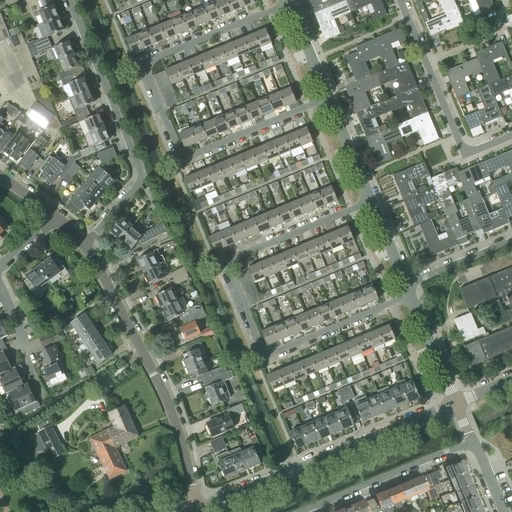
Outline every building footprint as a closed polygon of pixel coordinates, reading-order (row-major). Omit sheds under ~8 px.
[(26,0),(32,13),(38,11),(41,17),(43,23),(58,17),(56,11),(53,5),(54,5),(52,0),(26,0)] [(219,0),(215,2),(221,16),(232,11),(226,0),(219,0)] [(226,0),(232,11),(243,7),(239,0),(226,0)] [(310,0),(313,7),(312,8),(314,13),(316,13),(336,4),(334,0),(330,0),(326,2),(322,4),(320,0),(310,0)] [(346,0),(345,1),(350,12),(357,9),(356,6),(370,0),(374,12),(369,14),(372,20),(386,14),(384,8),(382,9),(378,0),(346,0)] [(462,22),(454,1),(452,0),(439,0),(445,14),(429,20),(422,2),(417,4),(430,35),(462,22)] [(475,0),(481,14),(494,9),(490,0),(453,0),(454,1),(457,0),(475,0)] [(327,18),(342,12),(343,15),(350,12),(345,1),(336,4),(316,13),(317,16),(316,17),(319,24),(320,24),(324,33),(322,34),(325,40),(339,34),(337,27),(332,29),(327,18)] [(204,6),(209,21),(221,16),(215,2),(204,6)] [(196,9),(192,11),(198,25),(209,21),(204,6),(196,9)] [(181,16),(187,30),(198,25),(192,11),(181,16)] [(170,20),(176,34),(187,30),(181,16),(170,20)] [(43,38),(33,42),(36,48),(49,43),(47,37),(64,30),(58,17),(43,23),(38,26),(43,38)] [(159,25),(165,39),(176,34),(170,20),(159,25)] [(4,25),(0,26),(0,31),(4,40),(9,38),(4,25)] [(148,29),(154,44),(165,39),(159,25),(148,29)] [(20,32),(17,26),(8,30),(10,36),(20,32)] [(374,39),(381,54),(387,69),(398,65),(395,57),(392,58),(389,50),(406,43),(400,28),(394,30),(394,31),(385,35),(384,34),(378,37),(378,38),(374,39)] [(154,44),(148,29),(137,34),(143,48),(154,44)] [(254,33),(260,48),(271,43),(265,29),(254,33)] [(21,33),(9,38),(12,45),(24,40),(21,33)] [(243,38),(249,52),(260,48),(254,33),(243,38)] [(125,39),(131,53),(143,48),(137,34),(125,39)] [(232,42),(238,57),(249,52),(243,38),(232,42)] [(353,76),(356,82),(346,86),(370,76),(368,70),(363,72),(358,61),(372,55),(373,58),(381,54),(374,39),(374,38),(355,46),(357,50),(346,55),(348,59),(346,59),(349,66),(351,66),(354,75),(353,76)] [(27,45),(26,44),(24,40),(12,45),(15,50),(27,45)] [(52,48),(50,49),(55,61),(59,59),(74,53),(68,41),(53,47),(54,47),(52,48)] [(477,58),(482,70),(488,84),(488,85),(498,81),(498,80),(490,62),(507,55),(501,41),(474,53),(477,58)] [(221,47),(227,61),(238,57),(232,42),(221,47)] [(49,43),(36,48),(38,54),(50,49),(52,48),(49,43)] [(27,45),(15,50),(17,56),(29,51),(27,45)] [(210,52),(216,66),(227,61),(221,47),(210,52)] [(20,62),(32,57),(29,51),(17,56),(20,62)] [(199,56),(204,70),(216,66),(210,52),(199,56)] [(55,61),(53,61),(58,74),(61,80),(73,75),(70,69),(79,65),(74,53),(59,59),(55,61)] [(188,61),(193,75),(204,70),(199,56),(188,61)] [(277,56),(266,61),(268,66),(279,61),(277,56)] [(32,57),(20,62),(22,68),(34,63),(32,57)] [(482,70),(477,58),(445,71),(456,98),(469,93),(463,78),(482,70)] [(176,65),(182,79),(193,75),(188,61),(176,65)] [(256,65),(254,65),(256,70),(268,66),(266,61),(256,65)] [(387,69),(376,74),(381,84),(387,81),(386,79),(400,73),(405,85),(400,87),(393,90),(395,96),(403,93),(415,88),(415,87),(417,87),(414,81),(413,81),(409,72),(410,71),(408,65),(406,65),(405,62),(398,65),(387,69)] [(34,63),(22,68),(24,74),(36,68),(34,63)] [(165,70),(167,75),(169,81),(171,84),(182,79),(176,65),(165,70)] [(252,66),(243,70),(245,75),(256,70),(254,65),(254,66),(252,66)] [(27,79),(39,74),(36,68),(24,74),(27,79)] [(271,74),(269,69),(258,73),(260,78),(271,74)] [(153,75),(156,80),(167,75),(165,70),(153,75)] [(260,78),(258,73),(247,78),(249,83),(260,78)] [(29,85),(41,80),(39,74),(27,79),(29,85)] [(381,84),(376,74),(370,76),(346,86),(347,90),(346,91),(349,97),(350,97),(354,106),(353,106),(355,112),(356,111),(357,112),(369,107),(367,101),(362,103),(357,91),(372,85),(373,87),(381,84)] [(511,74),(498,80),(498,81),(488,85),(493,96),(511,88),(511,74)] [(73,75),(61,80),(62,83),(63,85),(68,84),(73,96),(89,89),(83,77),(75,81),(73,75)] [(156,80),(158,86),(169,81),(167,75),(156,80)] [(221,79),(210,84),(212,88),(223,84),(221,79)] [(41,80),(29,85),(32,91),(43,86),(41,80)] [(158,86),(160,91),(172,86),(171,84),(169,81),(158,86)] [(238,87),(235,83),(224,87),(226,92),(238,87)] [(210,84),(199,88),(201,93),(212,88),(210,84)] [(469,130),(502,116),(493,96),(488,85),(488,84),(476,89),(484,108),(464,116),(469,130)] [(43,86),(32,91),(34,96),(46,91),(43,86)] [(160,91),(162,96),(174,91),(172,86),(160,91)] [(226,92),(224,87),(213,92),(215,96),(222,94),(225,92),(226,92)] [(296,101),(290,87),(279,92),(284,106),(296,101)] [(418,91),(417,91),(415,88),(403,93),(387,99),(391,110),(391,111),(398,108),(397,105),(411,99),(415,111),(411,113),(413,119),(426,113),(427,113),(425,107),(424,108),(420,98),(421,98),(418,91)] [(73,96),(68,98),(74,110),(76,116),(88,112),(85,106),(94,102),(89,89),(73,96)] [(36,101),(48,96),(46,91),(34,96),(36,101)] [(162,96),(165,102),(176,97),(174,91),(162,96)] [(202,96),(204,101),(215,96),(213,92),(202,96)] [(268,97),(273,111),(284,106),(279,92),(268,97)] [(36,101),(35,102),(25,114),(44,129),(45,128),(55,114),(48,96),(36,101)] [(193,106),(204,101),(202,96),(191,101),(193,106)] [(176,97),(165,102),(167,107),(178,102),(176,97)] [(256,101),(262,115),(273,111),(268,97),(256,101)] [(366,138),(367,137),(367,138),(380,132),(378,127),(373,129),(368,117),(382,111),(383,114),(391,111),(391,110),(387,99),(369,107),(357,112),(358,115),(357,116),(360,123),(361,122),(365,132),(364,132),(366,138)] [(182,110),(193,106),(191,101),(174,108),(176,113),(182,110)] [(251,120),(262,115),(256,101),(245,106),(251,120)] [(6,113),(11,116),(12,115),(17,109),(12,106),(6,113)] [(240,125),(251,120),(245,106),(234,111),(240,125)] [(229,129),(240,125),(234,111),(223,115),(229,129)] [(88,112),(76,116),(79,122),(84,120),(89,132),(90,133),(104,127),(99,113),(90,117),(88,112)] [(16,118),(25,125),(29,120),(19,113),(16,118)] [(429,116),(428,117),(426,113),(413,119),(397,125),(402,136),(408,133),(408,131),(421,125),(426,137),(422,139),(424,145),(438,139),(436,133),(434,134),(430,124),(432,123),(429,116)] [(45,128),(53,133),(61,129),(55,114),(45,128)] [(218,134),(229,129),(223,115),(212,120),(218,134)] [(76,116),(66,121),(68,126),(79,122),(76,116)] [(207,138),(218,134),(212,120),(201,124),(207,138)] [(34,124),(30,129),(34,132),(39,127),(34,124)] [(196,143),(207,138),(201,124),(190,129),(196,143)] [(402,136),(397,125),(386,130),(380,132),(367,138),(369,141),(368,142),(371,149),(372,148),(376,158),(374,158),(377,164),(391,158),(389,152),(384,154),(379,143),(393,137),(394,139),(402,136)] [(94,144),(79,151),(80,155),(81,157),(106,147),(104,141),(109,139),(109,138),(104,127),(90,133),(94,144)] [(301,146),(312,141),(307,127),(295,132),(301,146)] [(190,129),(178,134),(184,148),(196,143),(190,129)] [(8,131),(6,133),(5,132),(0,138),(0,148),(2,150),(13,135),(8,131)] [(13,135),(2,150),(10,155),(24,137),(16,131),(13,135)] [(290,151),(301,146),(295,132),(284,137),(290,151)] [(39,136),(19,162),(28,169),(38,156),(37,154),(47,141),(39,136)] [(17,161),(31,142),(24,137),(10,155),(17,161)] [(279,155),(290,151),(284,137),(273,141),(279,155)] [(268,160),(279,155),(273,141),(262,146),(268,160)] [(257,164),(268,160),(262,146),(251,150),(257,164)] [(113,147),(98,153),(100,158),(115,152),(113,147)] [(78,149),(71,152),(72,154),(75,160),(81,157),(80,155),(79,151),(78,149)] [(511,149),(483,162),(487,172),(494,169),(493,167),(507,161),(511,172),(491,181),(491,182),(494,188),(505,183),(511,180),(511,149)] [(245,169),(257,164),(251,150),(240,155),(245,169)] [(103,165),(118,158),(115,152),(100,158),(103,165)] [(43,171),(38,177),(50,185),(58,174),(63,178),(66,174),(67,173),(69,171),(75,162),(75,160),(72,154),(64,165),(53,157),(52,158),(49,156),(39,169),(43,171)] [(234,174),(245,169),(240,155),(229,160),(234,174)] [(223,178),(234,174),(229,160),(217,164),(223,178)] [(403,201),(405,200),(404,200),(418,194),(416,189),(411,191),(406,179),(420,174),(421,176),(428,173),(424,162),(394,174),(396,178),(394,179),(397,186),(399,186),(402,194),(401,195),(403,201)] [(470,203),(482,198),(479,192),(473,177),(482,174),(483,178),(486,177),(489,176),(487,172),(483,162),(478,164),(478,165),(470,169),(469,167),(462,171),(462,172),(458,173),(458,172),(462,182),(468,198),(470,203)] [(212,183),(223,178),(217,164),(206,169),(212,183)] [(99,166),(90,176),(91,176),(106,190),(115,180),(99,166)] [(434,176),(435,178),(431,180),(434,187),(438,198),(443,209),(455,204),(452,197),(449,198),(443,184),(454,180),(456,184),(462,182),(458,172),(456,167),(450,170),(451,171),(442,175),(441,173),(434,176)] [(201,187),(212,183),(206,169),(195,173),(201,187)] [(195,173),(184,178),(190,192),(201,187),(195,173)] [(63,178),(62,180),(68,185),(72,179),(66,174),(63,178)] [(81,186),(98,200),(106,190),(91,176),(90,177),(89,176),(81,186)] [(486,177),(483,178),(486,184),(488,183),(491,182),(491,181),(489,176),(486,177)] [(502,208),(506,217),(509,215),(510,216),(511,215),(511,193),(510,195),(508,190),(505,183),(494,188),(502,208)] [(81,186),(69,200),(80,209),(83,205),(89,210),(98,200),(81,186)] [(152,203),(156,199),(150,186),(145,190),(142,188),(138,193),(148,201),(150,199),(152,203)] [(326,205),(337,200),(331,186),(320,191),(326,205)] [(430,199),(431,201),(438,198),(434,187),(418,194),(404,200),(405,200),(406,204),(405,204),(408,211),(409,211),(413,220),(411,220),(414,227),(419,225),(419,224),(431,220),(432,219),(430,214),(427,215),(426,214),(421,216),(416,205),(430,199)] [(314,209),(326,205),(320,191),(309,196),(314,209)] [(309,196),(298,200),(303,214),(314,209),(309,196)] [(455,204),(443,209),(451,230),(455,238),(459,236),(460,238),(467,235),(467,233),(476,230),(476,231),(481,229),(470,203),(468,198),(464,200),(461,201),(467,217),(458,221),(455,212),(458,211),(455,204)] [(502,208),(488,214),(485,205),(482,198),(470,203),(481,229),(482,233),(486,231),(486,232),(493,229),(493,228),(502,224),(503,225),(509,222),(507,218),(506,218),(506,217),(502,208)] [(292,219),(303,214),(298,200),(286,205),(292,219)] [(281,223),(292,219),(286,205),(275,209),(281,223)] [(270,228),(281,223),(275,209),(264,214),(270,228)] [(259,233),(270,228),(264,214),(253,219),(259,233)] [(121,217),(109,231),(120,240),(132,226),(121,217)] [(248,237),(259,233),(253,219),(242,223),(248,237)] [(442,249),(452,245),(452,247),(458,244),(455,238),(451,230),(446,232),(448,237),(437,242),(431,228),(434,227),(431,220),(419,224),(419,225),(431,254),(435,252),(435,253),(443,250),(442,249)] [(120,240),(131,249),(137,241),(141,244),(156,236),(166,231),(162,222),(160,221),(155,227),(142,233),(136,221),(132,226),(120,240)] [(237,242),(248,237),(242,223),(231,228),(237,242)] [(342,245),(354,240),(348,226),(336,231),(342,245)] [(226,246),(237,242),(231,228),(220,233),(226,246)] [(166,231),(156,236),(158,242),(171,235),(169,230),(166,231)] [(342,245),(336,231),(325,235),(331,249),(342,245)] [(220,233),(208,237),(214,251),(226,246),(220,233)] [(171,235),(158,242),(161,247),(173,241),(171,235)] [(331,249),(325,235),(314,240),(320,254),(331,249)] [(320,254),(314,240),(303,245),(309,259),(320,254)] [(303,245),(292,249),(298,263),(309,259),(303,245)] [(157,249),(136,260),(143,272),(164,261),(161,255),(160,256),(157,249)] [(287,268),(298,263),(292,249),(281,254),(287,268)] [(276,273),(287,268),(281,254),(270,259),(276,273)] [(52,261),(50,258),(38,266),(49,281),(60,273),(63,277),(68,274),(56,258),(52,261)] [(265,277),(276,273),(270,259),(259,263),(265,277)] [(164,261),(143,272),(149,285),(165,276),(162,269),(167,266),(164,261)] [(253,282),(265,277),(259,263),(248,268),(250,273),(252,278),(253,282)] [(41,294),(37,289),(49,281),(38,266),(26,275),(29,278),(24,282),(36,298),(41,294)] [(184,266),(171,273),(177,285),(189,278),(184,266)] [(470,312),(453,319),(463,342),(482,334),(483,334),(484,337),(463,346),(472,366),(511,348),(511,267),(459,289),(465,305),(467,309),(497,296),(496,294),(504,291),(505,292),(500,294),(504,302),(508,301),(511,310),(511,325),(488,335),(487,332),(485,333),(483,327),(477,329),(476,326),(470,312)] [(248,268),(236,273),(238,278),(250,273),(248,268)] [(241,283),(252,278),(250,273),(238,278),(241,283)] [(253,282),(252,278),(241,283),(243,288),(254,284),(253,282)] [(245,294),(256,289),(254,284),(243,288),(245,294)] [(367,304),(378,299),(372,285),(361,290),(367,304)] [(171,287),(155,295),(161,308),(177,299),(171,287)] [(247,299),(258,295),(256,289),(245,294),(247,299)] [(356,308),(367,304),(361,290),(350,294),(356,308)] [(345,313),(356,308),(350,294),(339,299),(345,313)] [(247,299),(249,304),(260,300),(258,295),(247,299)] [(179,314),(182,320),(203,309),(200,303),(189,309),(183,296),(177,299),(161,308),(168,320),(179,314)] [(333,317),(345,313),(339,299),(328,304),(333,317)] [(322,322),(333,317),(328,304),(317,308),(322,322)] [(311,327),(322,322),(317,308),(305,313),(311,327)] [(203,309),(182,320),(184,325),(180,327),(185,340),(199,334),(194,322),(206,316),(203,309)] [(300,331),(311,327),(305,313),(294,317),(300,331)] [(66,333),(74,328),(77,333),(92,323),(90,320),(89,319),(85,314),(71,323),(72,324),(64,329),(66,333)] [(289,336),(300,331),(294,317),(283,322),(289,336)] [(278,341),(289,336),(283,322),(272,327),(278,341)] [(95,329),(96,327),(92,323),(77,333),(82,340),(80,342),(80,341),(74,345),(74,346),(72,348),(73,350),(79,346),(98,333),(95,329)] [(383,343),(395,339),(389,325),(377,329),(383,343)] [(201,331),(204,338),(213,335),(210,327),(201,331)] [(272,327),(261,331),(266,345),(278,341),(272,327)] [(51,337),(61,332),(58,328),(39,337),(41,342),(51,337)] [(372,348),(383,343),(377,329),(366,334),(372,348)] [(44,347),(53,343),(64,338),(61,332),(51,337),(41,342),(44,347)] [(98,333),(79,346),(85,355),(89,352),(90,353),(106,343),(103,339),(102,339),(98,333)] [(361,353),(372,348),(366,334),(355,339),(361,353)] [(350,357),(361,353),(355,339),(344,343),(350,357)] [(189,352),(181,355),(185,367),(203,360),(199,349),(202,348),(200,342),(187,347),(189,352)] [(3,351),(7,349),(4,343),(0,345),(0,374),(21,365),(20,364),(11,368),(3,351)] [(108,349),(109,347),(106,343),(90,353),(94,359),(92,361),(94,364),(97,362),(98,363),(112,354),(108,349)] [(339,362),(350,357),(344,343),(333,348),(339,362)] [(55,345),(41,351),(45,358),(42,360),(46,367),(43,369),(48,380),(56,377),(59,382),(66,379),(64,373),(62,374),(60,371),(58,366),(61,365),(56,354),(58,353),(55,345)] [(328,366),(339,362),(333,348),(322,352),(328,366)] [(317,371),(328,366),(322,352),(311,357),(317,371)] [(311,357),(300,362),(306,376),(317,371),(311,357)] [(224,364),(207,371),(203,360),(185,367),(188,373),(193,371),(198,382),(213,376),(227,371),(224,364)] [(295,380),(306,376),(300,362),(289,366),(295,380)] [(18,373),(23,370),(21,365),(0,374),(0,381),(5,393),(9,392),(27,383),(24,385),(18,373)] [(91,366),(85,369),(89,376),(94,373),(95,372),(94,371),(91,366)] [(283,385),(295,380),(289,366),(278,371),(283,385)] [(211,405),(230,397),(223,380),(233,376),(230,369),(227,371),(213,376),(213,377),(202,381),(205,388),(211,405)] [(278,371),(266,376),(272,390),(283,385),(278,371)] [(359,379),(357,374),(346,379),(348,383),(359,379)] [(337,388),(348,383),(346,379),(335,383),(337,388)] [(399,381),(401,385),(407,402),(419,397),(412,381),(405,384),(403,379),(399,381)] [(20,415),(38,407),(27,383),(9,392),(20,415)] [(407,402),(401,385),(389,390),(396,407),(407,402)] [(354,397),(349,386),(344,388),(348,400),(354,397)] [(378,395),(385,411),(396,407),(389,390),(388,386),(376,391),(378,395)] [(319,395),(326,392),(324,388),(313,392),(314,397),(314,396),(319,394),(319,395)] [(338,390),(342,402),(348,400),(344,388),(338,390)] [(385,411),(378,395),(367,399),(366,400),(373,416),(385,411)] [(353,401),(355,404),(362,421),(373,416),(366,400),(367,399),(365,396),(353,401)] [(241,403),(228,408),(231,416),(244,411),(241,403)] [(126,471),(115,447),(138,436),(124,405),(108,413),(114,426),(89,438),(109,479),(126,471)] [(354,425),(347,408),(335,413),(342,429),(354,425)] [(342,429),(335,413),(324,417),(331,434),(342,429)] [(228,414),(206,423),(212,436),(233,427),(228,414)] [(331,434),(324,417),(312,422),(319,439),(331,434)] [(37,425),(40,430),(38,431),(38,432),(28,437),(37,454),(47,449),(52,458),(65,451),(51,425),(49,426),(46,421),(37,425)] [(319,439),(312,422),(301,427),(308,444),(319,439)] [(289,432),(296,448),(308,444),(301,427),(289,432)] [(222,436),(209,441),(212,447),(224,442),(222,436)] [(250,440),(253,448),(242,452),(249,468),(260,463),(260,462),(265,460),(256,437),(250,440)] [(214,453),(227,447),(224,442),(212,447),(214,453)] [(228,452),(230,457),(236,473),(249,468),(242,452),(241,453),(239,447),(228,452)] [(218,462),(225,478),(236,473),(230,457),(218,462)] [(446,468),(451,480),(457,477),(469,472),(464,461),(446,468)] [(443,479),(439,471),(429,475),(434,486),(442,483),(440,484),(439,480),(443,479)] [(461,489),(473,484),(469,472),(457,477),(461,489)] [(439,498),(436,491),(434,486),(429,475),(424,477),(412,482),(417,496),(427,492),(431,501),(439,498)] [(417,496),(412,482),(400,486),(406,500),(417,496)] [(462,489),(457,491),(461,502),(478,495),(473,484),(461,489),(462,489)] [(400,486),(388,491),(394,505),(395,505),(396,508),(403,506),(402,502),(406,500),(400,486)] [(394,505),(388,491),(377,496),(378,499),(372,501),(376,511),(390,511),(388,508),(394,505)] [(472,511),(483,507),(478,495),(461,502),(465,511),(472,511)] [(376,511),(372,501),(367,503),(366,501),(354,506),(356,511),(376,511)]
